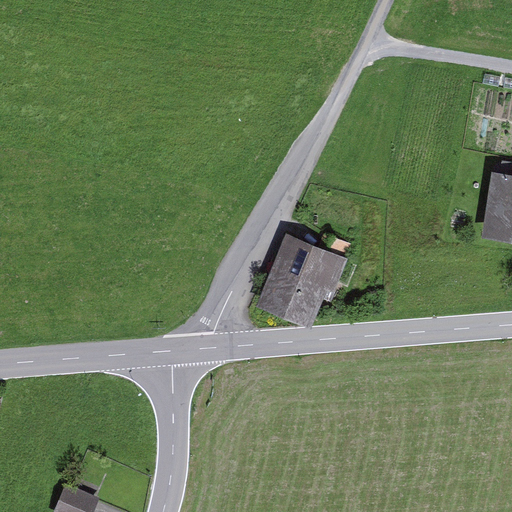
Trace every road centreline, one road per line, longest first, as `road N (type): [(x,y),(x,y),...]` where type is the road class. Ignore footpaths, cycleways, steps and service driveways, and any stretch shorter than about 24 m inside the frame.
road 1 (unclassified): [(385,0),(207,348)]
road 2 (secondary): [(207,348),(511,324)]
road 3 (secondary): [(0,361),(173,350)]
road 4 (tertiary): [(173,350),(175,428),(163,511)]
